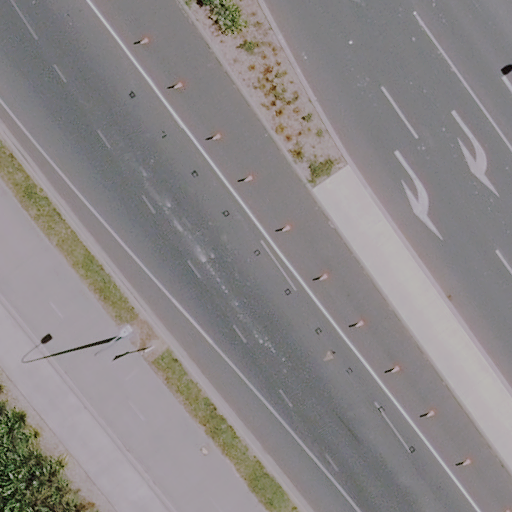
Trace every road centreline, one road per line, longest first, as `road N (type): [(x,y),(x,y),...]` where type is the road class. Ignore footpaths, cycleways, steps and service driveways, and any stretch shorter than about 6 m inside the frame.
road 1 (secondary): [(328,338),(0,44)]
road 2 (secondary): [(328,338),(102,0)]
road 3 (secondary): [(451,511),(328,338)]
road 4 (secondary): [(416,0),(511,136)]
